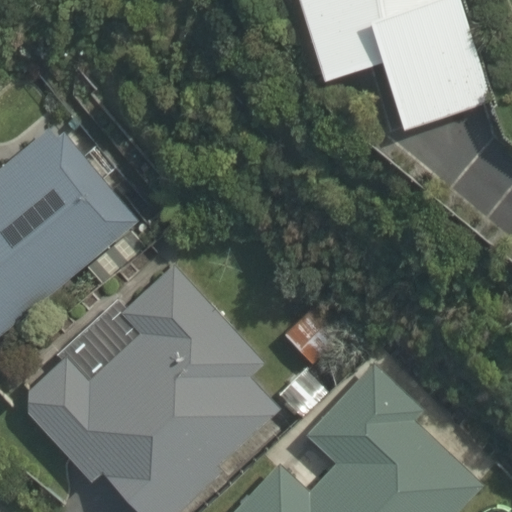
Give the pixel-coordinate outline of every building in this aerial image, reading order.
[(468,0),(312,0),(336,76),(392,59),(413,126),(499,100),(468,0)] [(0,344),(151,220),(50,98),(0,138),(0,344)] [(303,259),(257,301),(315,365),(361,323),(303,259)] [(92,375),(75,356),(27,398),(101,482),(115,470),(151,511),(161,511),(291,399),(175,268),(130,308),(147,327),(92,375)] [(461,511),(498,473),(373,354),(307,425),(343,459),(325,478),(295,451),(237,511),(461,511)]
